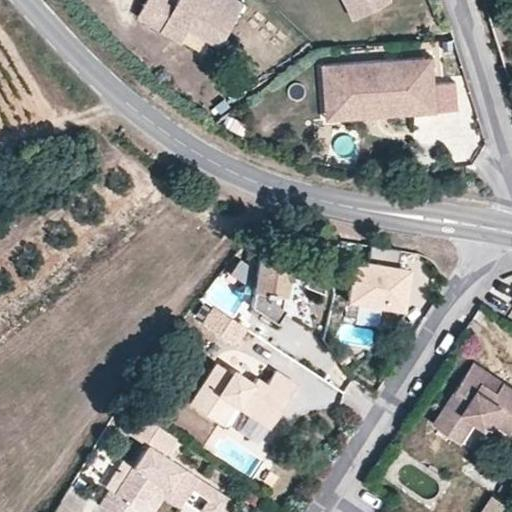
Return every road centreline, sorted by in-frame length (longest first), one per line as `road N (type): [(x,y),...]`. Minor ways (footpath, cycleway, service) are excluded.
road 1 (tertiary): [(502,231),(257,188),(192,156),(123,106),(19,0)]
road 2 (residential): [(326,493),(502,231)]
road 3 (residential): [(454,0),(511,187)]
